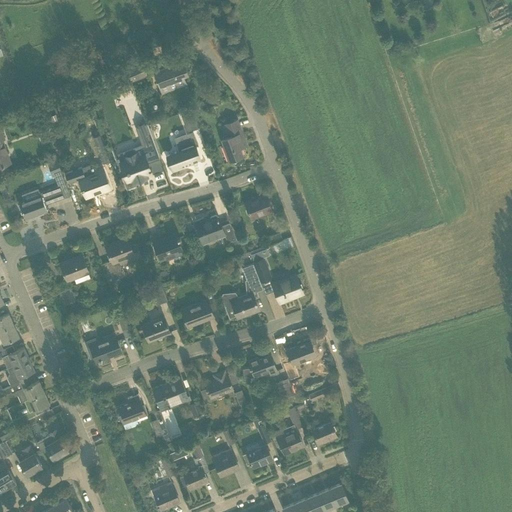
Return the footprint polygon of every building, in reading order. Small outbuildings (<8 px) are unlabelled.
[(162,91),(176,86),(186,83),(181,70),(185,68),(185,69),(186,69),(183,60),(154,71),(162,91)] [(147,75),(142,63),(127,70),(132,81),(147,75)] [(56,112),(50,115),(52,119),(52,121),(54,120),(56,119),(58,118),(56,112)] [(192,113),(181,117),(187,132),(198,128),(192,113)] [(237,119),(228,123),(224,124),(229,136),(222,139),(230,160),(243,155),(239,146),(246,143),(244,137),(242,137),(240,132),(242,132),(237,119)] [(128,159),(120,162),(125,175),(126,178),(125,178),(127,182),(131,180),(132,180),(133,184),(141,181),(140,180),(139,177),(147,174),(149,173),(146,166),(149,165),(148,163),(147,162),(152,160),(152,161),(159,158),(159,159),(160,158),(147,123),(144,124),(144,123),(137,125),(138,126),(135,127),(142,144),(143,149),(142,149),(144,153),(136,156),(135,152),(133,148),(125,151),(127,155),(126,155),(128,159)] [(0,165),(3,165),(11,162),(3,140),(5,139),(1,127),(0,127),(0,165)] [(109,160),(103,142),(100,134),(93,136),(96,146),(91,148),(97,165),(102,163),(109,160)] [(200,158),(191,135),(185,137),(188,148),(175,153),(180,166),(181,167),(192,163),(192,162),(192,160),(200,158)] [(62,172),(57,161),(55,155),(46,158),(53,175),(62,172)] [(103,169),(85,176),(82,166),(64,173),(68,183),(76,180),(79,188),(80,187),(81,189),(83,188),(86,196),(81,198),(109,188),(111,192),(111,191),(103,169)] [(40,192),(41,195),(20,203),(26,219),(38,214),(38,215),(43,214),(43,212),(47,211),(45,204),(64,197),(60,185),(40,192)] [(245,202),(248,211),(251,217),(263,212),(263,214),(272,211),(266,195),(254,199),(254,198),(245,202)] [(202,241),(224,233),(228,243),(236,240),(231,229),(228,220),(220,223),(218,216),(217,217),(217,215),(215,215),(211,217),(210,218),(210,219),(205,221),(203,218),(195,221),(202,241)] [(192,223),(188,225),(192,237),(197,235),(192,223)] [(268,244),(271,243),(282,239),(280,232),(265,237),(268,244)] [(183,251),(181,246),(178,239),(181,238),(180,236),(178,237),(176,233),(160,239),(158,235),(152,237),(160,260),(183,251)] [(120,243),(107,247),(113,262),(108,263),(111,271),(105,273),(111,289),(117,286),(114,278),(124,274),(121,264),(141,256),(136,243),(130,245),(127,236),(118,240),(120,243)] [(67,280),(74,278),(76,283),(90,277),(88,272),(89,272),(82,254),(73,257),(74,260),(61,265),(67,280)] [(253,262),(253,263),(260,279),(261,282),(271,278),(263,258),(253,262)] [(253,263),(242,268),(248,284),(260,279),(253,263)] [(272,283),(276,292),(279,301),(295,296),(294,293),(302,290),(296,274),(272,283)] [(167,301),(162,285),(155,287),(161,303),(167,301)] [(236,300),(233,293),(220,294),(229,317),(236,314),(238,317),(259,309),(255,298),(259,296),(256,288),(250,290),(252,294),(236,300)] [(64,305),(76,300),(75,296),(63,301),(64,305)] [(213,316),(208,301),(182,311),(188,326),(196,322),(196,321),(202,319),(202,320),(213,316)] [(124,317),(118,302),(112,304),(118,319),(124,317)] [(0,329),(13,324),(8,313),(9,313),(8,312),(0,316),(0,329)] [(170,332),(166,323),(164,316),(142,325),(149,341),(170,332)] [(128,335),(124,318),(119,320),(123,336),(128,335)] [(0,350),(3,349),(1,343),(19,335),(18,334),(18,335),(13,324),(0,329),(0,350)] [(102,359),(122,351),(116,336),(98,343),(96,339),(85,343),(90,358),(94,356),(96,361),(99,360),(100,361),(102,360),(102,359)] [(296,363),(306,359),(316,355),(312,345),(317,343),(314,336),(297,342),(298,345),(285,350),(287,356),(293,354),(296,363)] [(28,358),(24,347),(24,346),(15,350),(12,345),(3,349),(0,350),(0,358),(3,358),(7,367),(13,364),(28,358)] [(277,373),(270,354),(258,359),(258,357),(249,360),(251,366),(249,367),(243,368),(245,381),(251,379),(251,383),(257,382),(256,375),(268,371),(270,376),(277,373)] [(25,373),(34,369),(34,368),(33,368),(28,358),(13,364),(7,367),(10,373),(9,373),(7,377),(11,385),(28,378),(25,373)] [(201,391),(205,403),(215,399),(213,395),(232,388),(227,374),(226,374),(224,370),(213,374),(215,379),(206,382),(208,387),(206,388),(206,389),(201,391)] [(181,377),(152,388),(160,410),(171,406),(169,402),(183,397),(184,401),(191,398),(187,388),(185,389),(181,377)] [(277,382),(283,398),(288,396),(290,402),(296,399),(288,377),(277,382)] [(44,391),(39,381),(39,380),(30,384),(28,378),(11,385),(1,390),(0,390),(0,396),(11,392),(18,394),(21,401),(24,400),(44,391)] [(312,400),(319,397),(329,393),(326,387),(309,394),(312,400)] [(235,392),(239,404),(246,402),(241,389),(235,392)] [(11,426),(26,419),(49,409),(47,403),(49,402),(48,402),(44,391),(24,400),(29,411),(19,415),(19,416),(9,421),(11,426)] [(136,418),(146,415),(148,414),(144,405),(142,405),(138,393),(127,397),(129,403),(118,407),(120,412),(118,413),(119,414),(121,414),(126,428),(139,424),(136,418)] [(189,404),(194,418),(203,414),(198,400),(189,404)] [(293,406),(287,409),(295,428),(302,425),(293,406)] [(49,409),(26,419),(29,425),(54,414),(52,408),(49,409)] [(270,439),(260,415),(253,419),(256,426),(258,426),(265,442),(270,439)] [(151,421),(157,436),(163,433),(161,429),(157,418),(151,421)] [(330,422),(321,425),(313,429),(318,443),(336,435),(330,422)] [(297,430),(286,435),(282,427),(275,430),(284,453),(303,445),(297,430)] [(229,428),(223,430),(228,444),(234,441),(229,428)] [(0,436),(3,442),(5,440),(15,435),(13,430),(0,436)] [(60,437),(55,430),(49,434),(50,434),(37,442),(41,450),(47,446),(54,458),(62,453),(63,453),(68,450),(60,436),(60,437)] [(3,442),(0,443),(8,455),(13,452),(5,440),(3,442)] [(191,443),(197,457),(194,459),(198,469),(181,476),(185,486),(188,485),(190,488),(208,481),(202,468),(208,466),(203,455),(198,441),(191,443)] [(266,444),(247,452),(243,454),(247,463),(251,461),(253,466),(272,458),(266,444)] [(42,466),(38,459),(34,452),(33,452),(29,446),(23,449),(27,456),(19,461),(27,474),(28,473),(36,468),(36,469),(42,466)] [(185,446),(166,454),(169,460),(187,453),(185,446)] [(233,454),(231,447),(212,455),(215,461),(221,475),(228,472),(227,471),(235,468),(235,469),(239,468),(233,454)] [(174,473),(166,454),(160,456),(168,476),(174,473)] [(16,481),(7,468),(3,461),(0,462),(0,487),(1,489),(2,489),(1,489),(9,484),(10,485),(16,481)] [(174,487),(171,481),(162,485),(153,489),(156,488),(158,494),(155,495),(159,503),(157,504),(157,505),(159,505),(161,509),(180,501),(174,487)] [(336,504),(339,503),(348,499),(341,482),(329,487),(336,504)] [(324,509),(336,504),(329,487),(317,492),(324,509)] [(317,492),(306,497),(312,511),(316,511),(324,509),(317,492)] [(65,497),(55,503),(60,511),(73,511),(74,511),(65,497)] [(298,511),(312,511),(306,497),(294,502),(298,511)] [(282,507),(284,511),(298,511),(294,502),(282,507)] [(60,511),(55,503),(45,509),(46,511),(60,511)]
